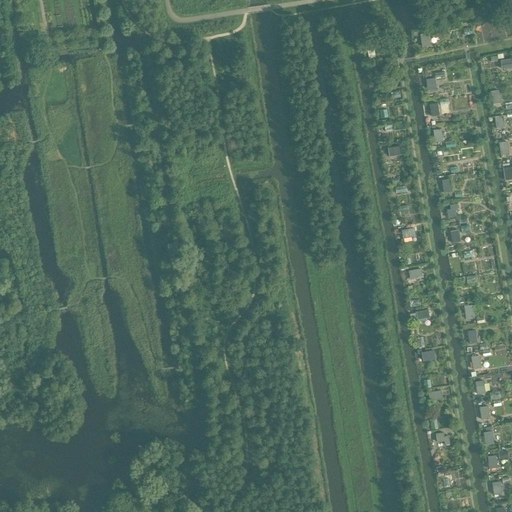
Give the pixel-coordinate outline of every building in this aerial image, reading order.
[(429,33),(420,34),(422,47),(431,45),(429,33)] [(511,58),(503,59),(505,70),(511,68),(511,58)] [(385,64),(373,67),(376,78),(388,75),(385,64)] [(434,80),(427,81),(429,91),(435,90),(434,80)] [(498,90),(489,91),(491,102),(500,101),(498,90)] [(438,102),(427,104),(431,119),(442,117),(438,102)] [(502,116),(494,117),(496,132),(504,131),(502,116)] [(506,141),(497,143),(499,153),(507,152),(506,141)] [(401,148),(390,150),(391,161),(402,159),(401,148)] [(511,170),(503,172),(505,183),(511,181),(511,170)] [(451,180),(443,181),(444,190),(452,189),(451,180)] [(454,207),(445,208),(447,219),(456,218),(454,207)] [(414,229),(402,230),(403,241),(415,239),(414,229)] [(460,232),(452,232),(453,243),(461,243),(460,232)] [(420,267),(404,268),(405,279),(421,278),(420,267)] [(475,277),(465,278),(466,288),(476,286),(475,277)] [(469,306),(461,307),(462,318),(471,317),(469,306)] [(413,311),(414,322),(424,321),(422,309),(413,311)] [(476,334),(469,334),(470,343),(477,343),(476,334)] [(434,351),(421,352),(422,362),(435,361),(434,351)] [(479,356),(470,358),(472,369),(481,367),(479,356)] [(483,383),(474,384),(476,395),(484,394),(483,383)] [(427,393),(429,404),(441,403),(440,392),(427,393)] [(485,407),(477,408),(478,419),(487,418),(485,407)] [(493,432),(484,433),(486,444),(495,443),(493,432)] [(448,434),(436,435),(437,445),(449,444),(448,434)] [(497,482),(489,483),(490,494),(499,493),(497,482)]
